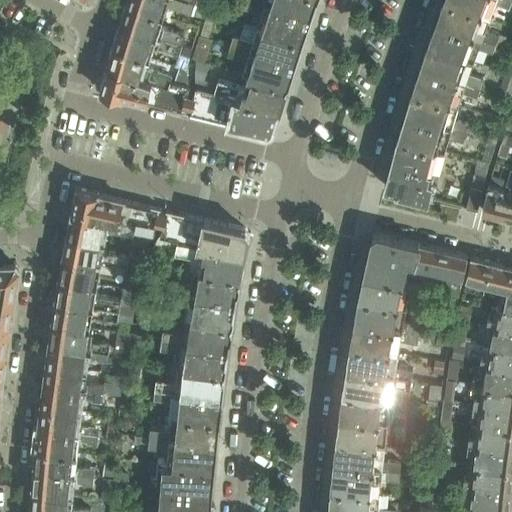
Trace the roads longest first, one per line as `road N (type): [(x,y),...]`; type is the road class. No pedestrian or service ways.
road 1 (residential): [(295,158),(70,101),(88,19)]
road 2 (residential): [(304,511),(321,352),(349,203)]
road 3 (residential): [(44,238),(58,163),(282,216)]
road 4 (residential): [(282,216),(247,396),(237,511)]
road 5 (residential): [(8,511),(44,238)]
road 6 (residential): [(349,203),(409,0)]
road 7 (residential): [(345,0),(295,158)]
road 8 (residential): [(478,241),(349,203)]
